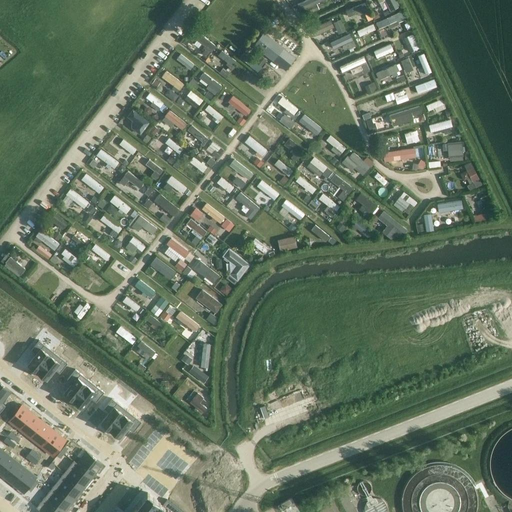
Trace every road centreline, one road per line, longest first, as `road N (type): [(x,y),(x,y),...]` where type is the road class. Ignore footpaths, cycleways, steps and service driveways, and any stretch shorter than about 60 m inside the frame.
road 1 (tertiary): [(511,386),(261,485),(240,505)]
road 2 (residential): [(81,511),(120,461),(0,367)]
